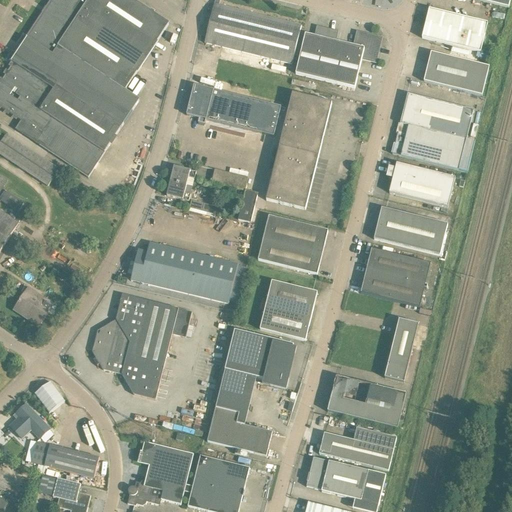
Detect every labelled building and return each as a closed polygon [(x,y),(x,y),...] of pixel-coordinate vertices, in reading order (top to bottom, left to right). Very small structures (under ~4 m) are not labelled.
[(124,91),(170,23),(135,0),(51,0),(25,39),(10,61),(14,64),(0,84),(0,107),(19,121),(13,130),(88,179),(121,129),(139,102),(124,91)] [(205,44),(292,65),(302,26),(219,6),(214,5),(205,44)] [(488,23),(429,9),(422,38),(481,53),(488,23)] [(315,37),(305,35),(296,74),(315,79),(325,39),(335,42),(337,32),(317,27),(315,37)] [(344,44),(335,84),(355,89),(362,59),(376,63),(382,38),(357,32),(354,46),(344,44)] [(325,39),(315,79),(335,84),(344,44),(335,42),(325,39)] [(489,67),(431,53),(424,82),(482,96),(489,67)] [(279,121),(279,118),(282,108),(194,87),(187,116),(275,137),(279,121)] [(293,94),(287,119),(286,123),(267,201),(305,210),(319,157),(332,104),(293,94)] [(409,95),(394,155),(459,171),(467,173),(474,145),(466,143),(474,111),(409,95)] [(5,135),(0,142),(0,156),(45,187),(57,170),(5,135)] [(449,209),(456,179),(398,165),(397,169),(393,168),(390,179),(394,180),(391,194),(449,209)] [(192,188),(196,173),(174,167),(170,183),(192,188)] [(248,179),(215,171),(212,184),(245,192),(245,191),(248,179)] [(0,253),(19,225),(0,211),(0,193),(8,181),(0,175),(0,253)] [(167,196),(189,202),(192,188),(170,183),(167,196)] [(5,192),(0,199),(0,201),(17,212),(23,203),(5,192)] [(258,195),(245,192),(238,221),(251,224),(258,195)] [(190,209),(214,215),(216,207),(192,201),(190,209)] [(382,209),(374,240),(440,257),(448,225),(382,209)] [(317,276),(323,254),(293,246),(298,224),(269,217),(258,261),(317,276)] [(323,254),(328,232),(298,224),(293,246),(323,254)] [(199,256),(168,249),(150,245),(148,254),(138,252),(131,281),(190,295),(199,256)] [(431,265),(374,251),(372,250),(361,294),(420,309),(431,265)] [(238,266),(199,256),(190,295),(229,305),(238,266)] [(305,342),(317,293),(272,282),(260,331),(305,342)] [(39,328),(54,305),(29,288),(14,311),(39,328)] [(123,295),(116,320),(98,332),(92,353),(103,371),(122,375),(134,396),(156,401),(179,309),(123,295)] [(419,325),(399,320),(385,378),(404,383),(419,325)] [(265,382),(263,388),(287,394),(297,351),(293,350),(294,347),(235,332),(225,373),(265,382)] [(406,395),(336,378),(328,413),(397,430),(406,395)] [(249,394),(226,390),(223,402),(246,407),(249,394)] [(16,415),(19,418),(9,427),(22,441),(32,431),(40,440),(50,430),(26,405),(16,415)] [(266,458),(272,434),(237,426),(239,416),(216,411),(208,443),(266,458)] [(366,433),(364,444),(324,435),(319,455),(388,472),(393,452),(396,441),(366,433)] [(100,458),(37,442),(31,464),(94,480),(100,458)] [(138,464),(150,467),(146,482),(144,482),(142,482),(141,483),(141,484),(136,483),(135,488),(133,488),(130,489),(129,491),(128,493),(129,495),(130,496),(128,505),(136,507),(137,505),(143,507),(146,505),(146,503),(160,506),(161,501),(181,506),(181,505),(185,493),(191,494),(188,505),(188,508),(205,511),(238,511),(250,469),(200,457),(193,488),(186,486),(194,455),(145,443),(143,453),(141,453),(138,464)] [(322,493),(354,501),(351,511),(354,511),(376,511),(385,476),(313,459),(309,474),(307,483),(308,483),(306,488),(322,491),(322,493)] [(71,511),(70,511),(86,511),(91,497),(79,494),(81,485),(57,479),(53,498),(59,500),(57,508),(71,511)]
